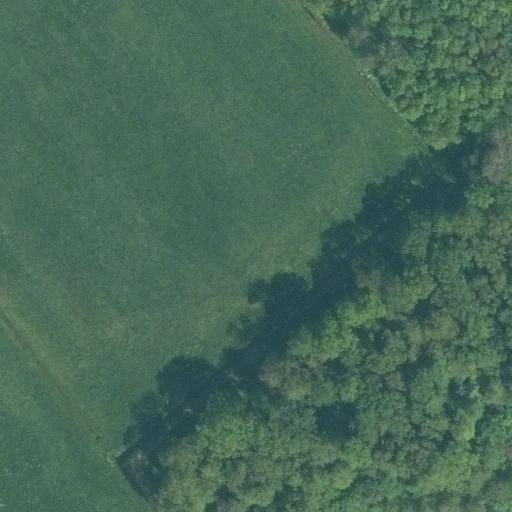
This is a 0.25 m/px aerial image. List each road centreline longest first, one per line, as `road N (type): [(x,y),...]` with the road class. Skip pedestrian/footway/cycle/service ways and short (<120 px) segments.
road 1 (track): [(177,511),(139,462),(458,180)]
road 2 (track): [(316,0),(458,180)]
